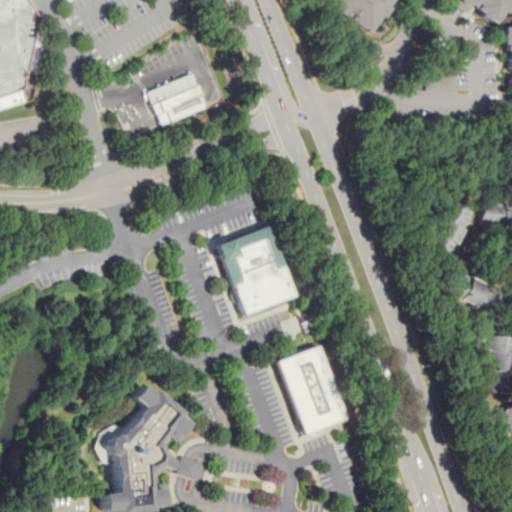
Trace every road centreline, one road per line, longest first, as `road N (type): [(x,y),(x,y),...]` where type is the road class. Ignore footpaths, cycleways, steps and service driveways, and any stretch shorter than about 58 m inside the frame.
road 1 (secondary): [(461,511),(312,114)]
road 2 (secondary): [(283,115),(431,511)]
road 3 (residential): [(312,114),(391,68),(419,0)]
road 4 (tertiary): [(283,115),(161,164),(136,184)]
road 5 (tertiary): [(136,184),(167,180),(289,132)]
road 6 (tertiary): [(136,184),(56,201),(0,200)]
road 7 (secondary): [(236,0),(283,115)]
road 8 (secondary): [(312,114),(266,0)]
